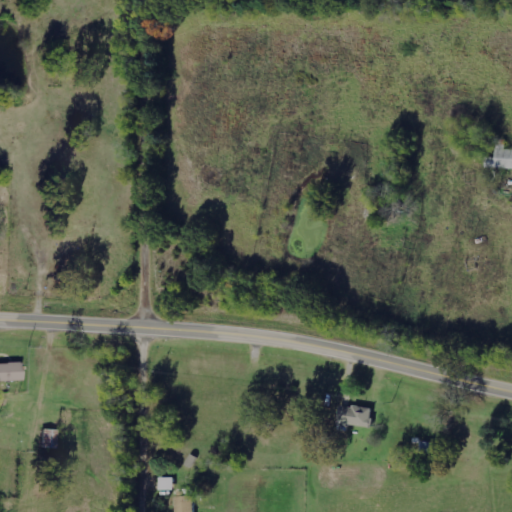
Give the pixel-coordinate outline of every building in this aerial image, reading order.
[(511,149),(506,149),(506,145),(496,145),(496,158),(486,157),(486,167),(511,167),(511,149)] [(0,382),(20,381),(19,364),(0,364),(0,382)] [(338,425),(372,428),(373,408),(339,406),(338,425)] [(56,449),(57,430),(42,430),(42,449),(56,449)] [(194,511),(194,490),(175,490),(175,511),(194,511)]
